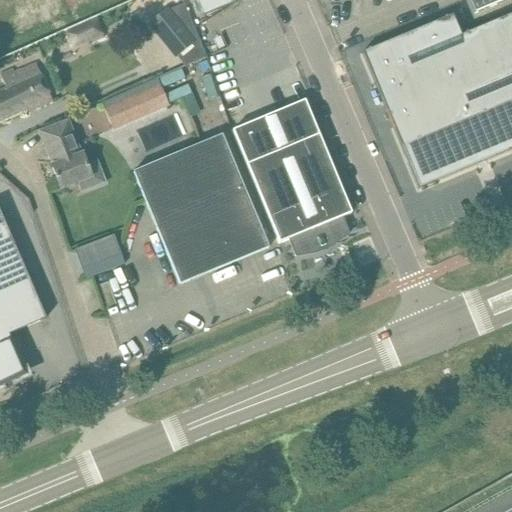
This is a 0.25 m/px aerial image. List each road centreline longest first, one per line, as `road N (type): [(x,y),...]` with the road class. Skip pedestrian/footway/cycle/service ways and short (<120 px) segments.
road 1 (unclassified): [(430,332),(293,0)]
road 2 (residential): [(128,454),(23,173),(0,144)]
road 3 (tertiary): [(430,332),(128,454)]
road 4 (tertiary): [(128,454),(0,508)]
road 5 (unknown): [(511,194),(395,247)]
